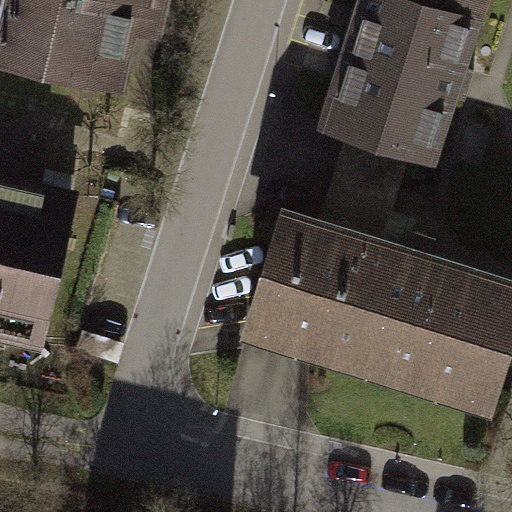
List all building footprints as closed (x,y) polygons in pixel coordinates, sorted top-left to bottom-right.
[(8,0),(0,39),(0,61),(127,90),(146,0),(8,0)] [(416,146),(437,153),(481,17),(428,0),(368,0),(330,118),(354,126),(416,146)] [(428,0),(481,17),(486,0),(428,0)] [(416,146),(354,126),(319,231),(382,251),(416,146)] [(0,180),(0,333),(46,344),(80,199),(0,180)] [(290,223),(254,337),(491,410),(511,342),(511,291),(382,251),(319,231),(290,223)]
